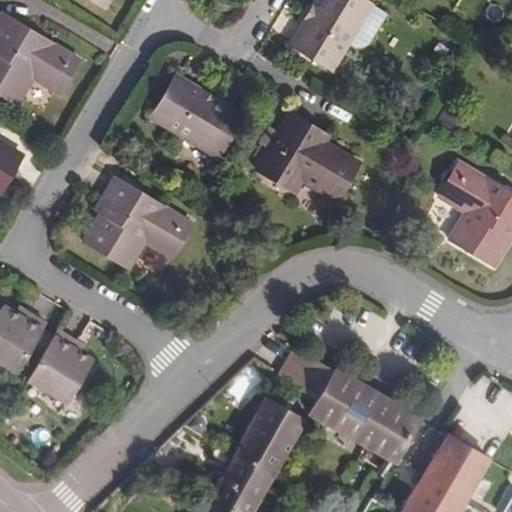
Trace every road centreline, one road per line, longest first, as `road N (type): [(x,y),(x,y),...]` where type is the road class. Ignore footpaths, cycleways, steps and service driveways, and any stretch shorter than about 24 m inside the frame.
road 1 (residential): [(190,378),(169,350),(27,254),(33,223),(160,10)]
road 2 (residential): [(190,378),(280,297),(343,270),(367,275),(511,355)]
road 3 (residential): [(50,511),(190,378)]
